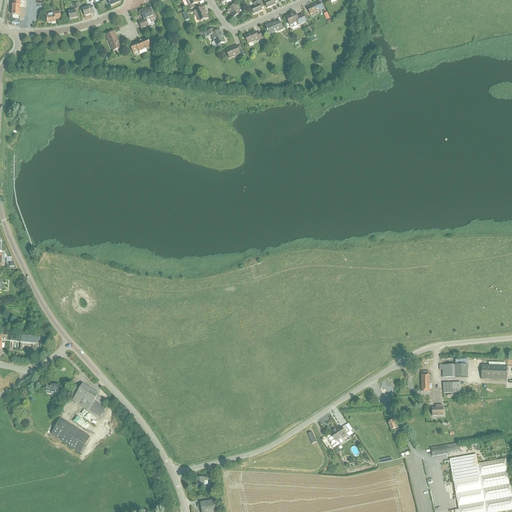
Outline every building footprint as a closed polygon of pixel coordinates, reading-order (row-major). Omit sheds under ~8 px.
[(182,0),(184,0),(187,6),(187,7),(189,10),(195,8),(193,4),(199,2),(198,0),(181,0),(182,0)] [(261,8),(264,7),(260,0),(259,0),(253,3),(255,6),(251,8),(253,14),(262,10),(261,8)] [(310,14),(323,8),(320,2),(307,8),(310,14)] [(233,17),(236,16),(237,17),(238,18),(239,18),(240,17),(240,16),(240,15),(240,14),(236,5),(229,8),(226,9),(228,13),(230,12),(233,17)] [(91,14),(94,13),(92,6),(89,8),(88,7),(82,9),(85,16),(91,14)] [(153,14),(150,7),(143,10),(143,9),(139,11),(140,15),(142,14),(144,20),(139,22),(141,28),(148,25),(146,20),(150,18),(151,22),(156,20),(155,17),(154,16),(153,14)] [(199,21),(207,18),(204,11),(206,11),(204,7),(193,12),(195,17),(197,16),(199,21)] [(75,9),(68,10),(70,20),(77,18),(75,9)] [(55,18),(60,17),(60,12),(46,14),(47,23),(51,22),(51,24),(56,23),(55,18)] [(298,25),(306,21),(303,14),(297,17),(295,13),(286,17),(289,25),(297,22),(298,25)] [(277,32),(283,29),(280,22),(277,24),(276,22),(271,24),(265,26),(269,34),(276,30),(277,32)] [(225,42),(220,31),(215,32),(214,29),(204,33),(205,37),(211,35),(214,41),(211,42),(213,47),(225,42)] [(113,51),(120,48),(115,36),(116,36),(114,32),(105,36),(108,42),(109,42),(113,51)] [(257,41),(262,39),(259,32),(256,33),(255,32),(244,36),(248,44),(256,40),(257,41)] [(146,50),(151,47),(147,38),(129,45),(133,54),(135,53),(135,51),(138,50),(139,52),(146,49),(146,50)] [(241,56),(244,54),(240,46),(237,47),(237,46),(226,51),(229,58),(240,54),(241,56)] [(442,365),(439,365),(439,370),(442,370),(442,378),(454,377),(467,377),(467,365),(455,365),(453,365),(442,365)] [(481,365),(481,379),(506,380),(507,366),(481,365)] [(429,392),(429,389),(429,380),(431,380),(431,375),(429,375),(429,372),(421,372),(421,392),(429,392)] [(443,394),(461,393),(460,383),(443,384),(443,394)] [(95,400),(97,396),(99,394),(82,384),(72,400),(100,418),(106,408),(95,400)] [(51,385),(51,386),(46,385),(46,392),(46,393),(47,394),(48,394),(54,395),(54,396),(62,397),(62,393),(61,393),(61,389),(58,389),(59,386),(51,385)] [(443,416),(443,408),(442,408),(442,405),(438,405),(438,408),(432,408),(432,416),(443,416)] [(80,453),(90,438),(61,419),(51,434),(80,453)] [(398,434),(399,434),(399,432),(397,433),(392,421),(388,423),(391,431),(393,430),(394,433),(393,433),(394,437),(398,435),(398,434)] [(83,428),(92,433),(95,428),(85,423),(83,428)] [(103,443),(117,430),(113,426),(99,438),(103,443)] [(335,441),(346,434),(341,426),(329,434),(330,435),(327,437),(332,443),(335,441)] [(312,444),(316,442),(312,432),(307,434),(312,444)] [(448,454),(447,446),(431,449),(432,457),(448,454)] [(476,455),(449,459),(450,463),(458,510),(454,511),(486,511),(478,467),(478,464),(476,458),(476,455)] [(506,459),(478,464),(478,467),(486,511),(500,511),(511,510),(511,494),(506,462),(506,459)] [(207,480),(212,479),(212,475),(202,477),(203,478),(196,479),(197,486),(204,485),(208,485),(207,480)] [(201,511),(216,511),(215,503),(201,505),(201,511)]
